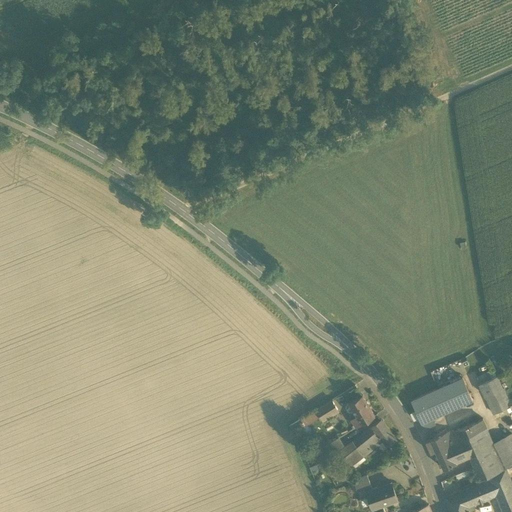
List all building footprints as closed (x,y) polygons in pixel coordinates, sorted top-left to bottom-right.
[(479,383),(496,375),(492,368),(476,376),(479,383)] [(494,414),(510,406),(507,400),(496,375),(479,383),(494,414)] [(412,400),(422,422),(433,417),(473,399),(463,377),(412,400)] [(349,403),(357,416),(370,408),(362,395),(361,396),(349,403)] [(316,409),(323,420),(338,411),(332,400),(316,409)] [(375,415),(370,408),(357,416),(351,419),(356,427),(375,415)] [(422,422),(425,428),(436,424),(433,417),(422,422)] [(372,426),(374,429),(383,440),(387,446),(396,440),(381,419),(372,426)] [(480,480),(488,476),(505,467),(494,442),(483,419),(458,430),(470,457),(474,466),(480,480)] [(364,455),(383,440),(374,429),(355,444),(364,455)] [(458,462),(470,457),(458,430),(450,433),(448,434),(447,432),(431,439),(436,450),(450,444),(458,462)] [(511,433),(494,442),(505,467),(511,463),(511,433)] [(431,453),(436,450),(431,439),(426,441),(431,453)] [(355,461),(356,462),(364,455),(355,444),(353,441),(345,447),(355,461)] [(450,444),(436,450),(444,468),(458,462),(450,444)] [(350,465),(355,461),(345,447),(339,452),(350,465)] [(511,511),(511,483),(505,467),(488,476),(490,479),(498,496),(503,511),(511,511)] [(353,480),(357,491),(371,486),(367,474),(353,480)] [(471,511),(470,506),(498,496),(490,479),(446,497),(451,511),(471,511)] [(367,490),(372,505),(381,502),(382,505),(397,499),(392,483),(377,489),(377,487),(367,490)]
